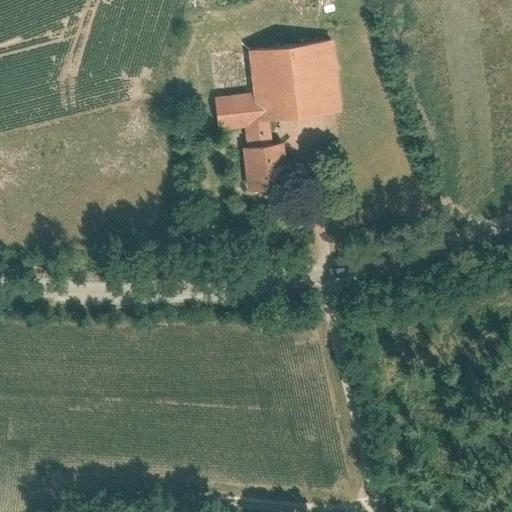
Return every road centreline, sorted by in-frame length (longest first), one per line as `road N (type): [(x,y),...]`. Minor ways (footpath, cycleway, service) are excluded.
road 1 (unclassified): [(313,274),(100,279),(0,270)]
road 2 (unclassified): [(357,511),(321,366),(313,274)]
road 3 (unclassified): [(511,214),(313,274)]
